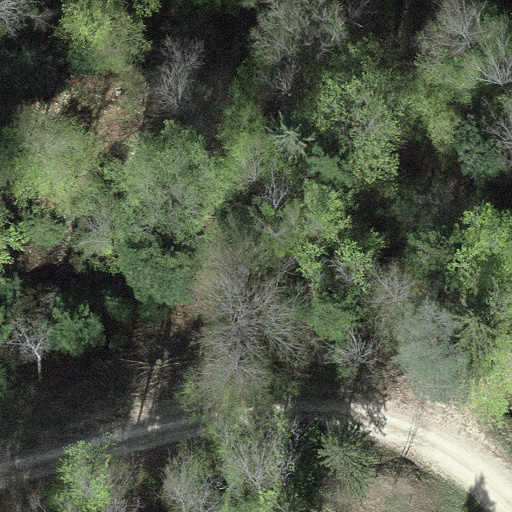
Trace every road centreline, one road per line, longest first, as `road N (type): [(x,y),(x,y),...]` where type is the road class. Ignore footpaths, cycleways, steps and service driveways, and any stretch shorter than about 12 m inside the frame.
road 1 (track): [(505,511),(389,424),(338,408),(214,410),(0,470)]
road 2 (track): [(511,376),(389,424)]
